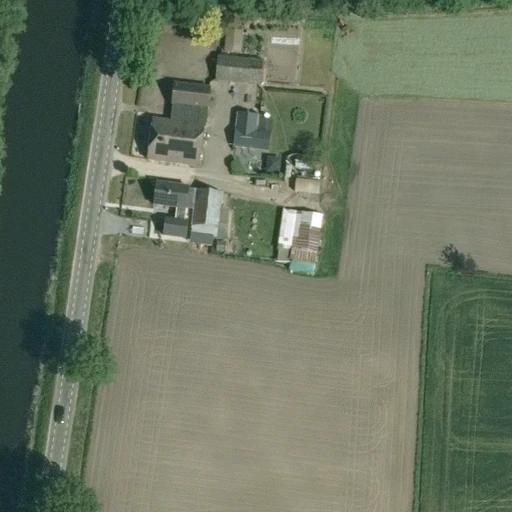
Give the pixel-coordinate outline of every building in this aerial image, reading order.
[(225,31),(221,27),(215,28),(212,32),(212,38),(217,41),(222,41),(226,37),(226,31),(225,31)] [(226,37),(224,53),(239,55),(241,32),(226,31),(226,37)] [(217,57),(214,83),(260,87),(263,62),(217,57)] [(147,162),(197,168),(202,129),(205,129),(206,110),(209,89),(174,85),(170,122),(152,120),(147,162)] [(235,129),(233,149),(255,152),(256,143),(252,143),(254,119),(236,118),(235,129)] [(301,184),(320,185),(321,163),(302,162),(301,184)] [(328,171),(328,190),(337,190),(336,171),(328,171)] [(155,184),(152,207),(185,211),(188,189),(155,184)] [(194,191),(193,211),(191,228),(197,228),(196,237),(210,239),(210,229),(218,230),(219,225),(227,226),(228,210),(220,209),(222,196),(194,191)] [(314,266),(322,217),(297,213),(289,262),(314,266)]
